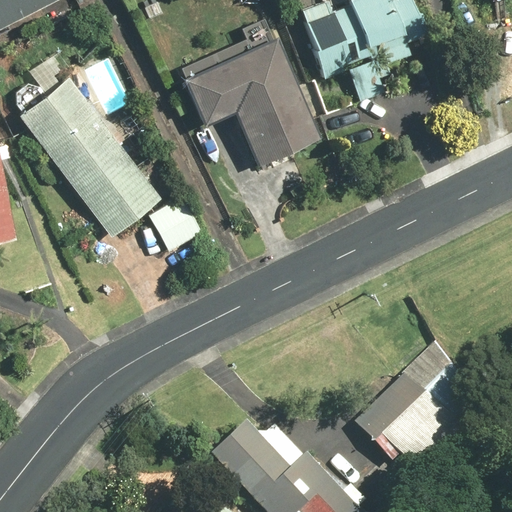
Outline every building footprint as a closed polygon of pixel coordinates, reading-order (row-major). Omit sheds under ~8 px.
[(0,0),(0,24),(47,0),(0,0)] [(412,0),(318,0),(297,8),(324,78),(349,68),(364,107),(425,82),(408,40),(425,33),(412,0)] [(260,162),(321,135),(269,15),(240,28),(245,39),(180,67),(205,124),(237,110),(260,162)] [(69,77),(19,116),(113,237),(163,199),(69,77)] [(0,241),(15,238),(0,162),(0,241)] [(181,197),(149,215),(168,248),(200,229),(181,197)] [(476,388),(433,345),(354,422),(397,466),(476,388)] [(248,420),(211,455),(264,511),(336,511),(349,501),(274,421),(261,433),(248,420)]
